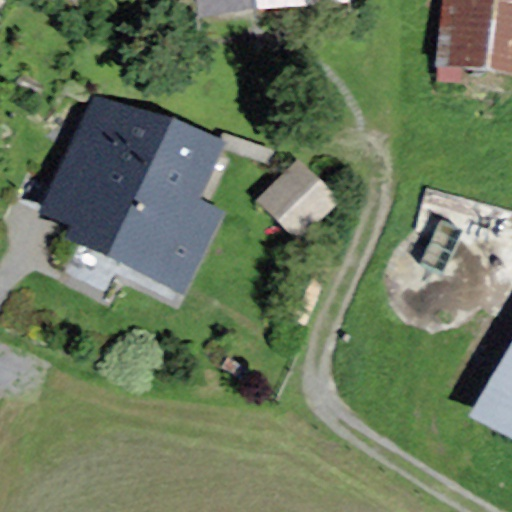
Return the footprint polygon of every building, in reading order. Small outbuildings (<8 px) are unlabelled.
[(342,10),(340,0),(202,0),(206,26),(342,10)] [(511,0),(450,0),(444,74),(511,79),(511,0)] [(191,209),(215,153),(97,102),(47,217),(81,232),(75,245),(182,292),(214,219),(191,209)] [(331,203),(300,171),(263,206),(293,238),(331,203)] [(511,443),(511,363),(477,425),(511,443)]
